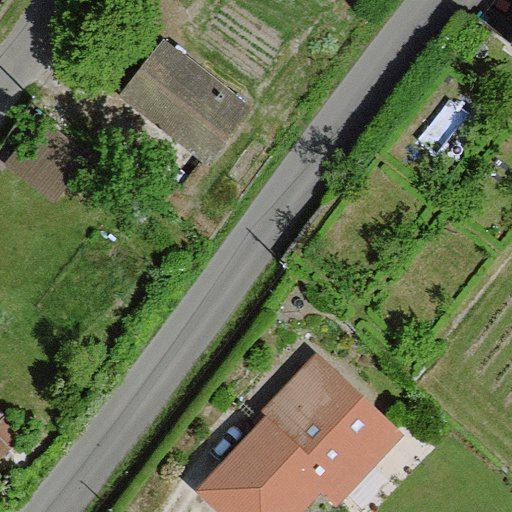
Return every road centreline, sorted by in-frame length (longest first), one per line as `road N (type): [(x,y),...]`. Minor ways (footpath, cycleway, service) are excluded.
road 1 (tertiary): [(443,0),(325,144),(58,511)]
road 2 (residential): [(68,0),(0,100)]
